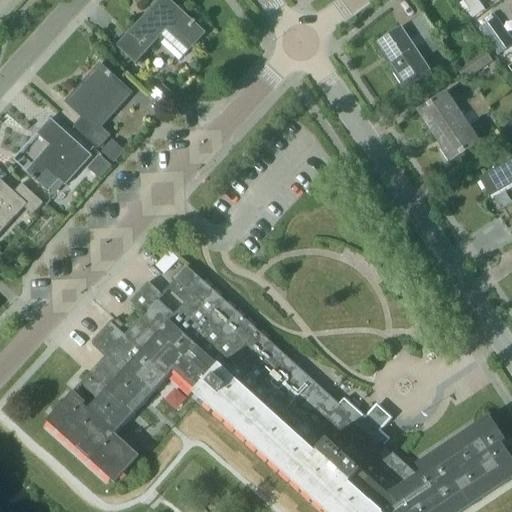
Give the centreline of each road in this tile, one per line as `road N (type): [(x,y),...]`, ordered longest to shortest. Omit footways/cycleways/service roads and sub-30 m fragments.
road 1 (tertiary): [(303,44),(0,371)]
road 2 (unclassified): [(511,349),(303,44)]
